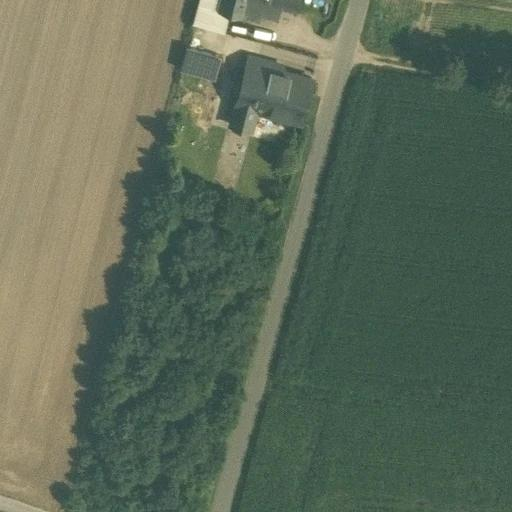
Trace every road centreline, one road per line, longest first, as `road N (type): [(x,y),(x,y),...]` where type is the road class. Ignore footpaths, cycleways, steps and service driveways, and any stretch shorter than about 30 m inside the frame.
road 1 (unclassified): [(362,0),(220,511)]
road 2 (track): [(511,82),(348,54)]
